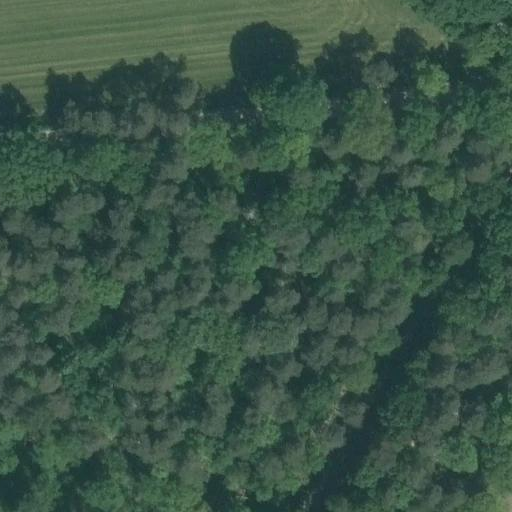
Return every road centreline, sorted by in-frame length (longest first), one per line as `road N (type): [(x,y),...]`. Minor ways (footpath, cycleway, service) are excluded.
road 1 (unclassified): [(0,115),(511,44)]
road 2 (unclassified): [(273,511),(511,73)]
